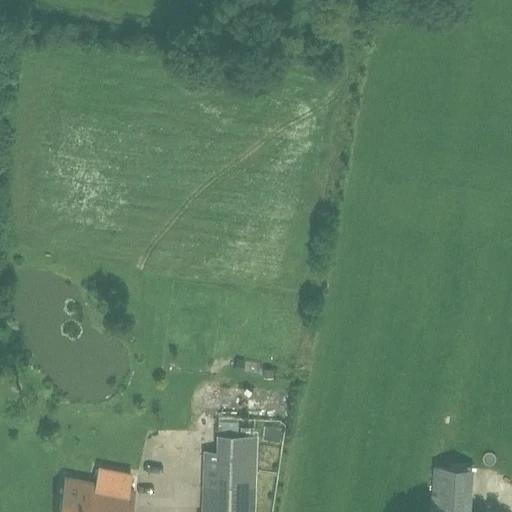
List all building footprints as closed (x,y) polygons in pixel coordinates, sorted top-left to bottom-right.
[(285,402),(286,386),(264,386),(263,401),(285,402)] [(0,438),(101,456),(104,438),(0,420),(0,438)] [(203,451),(202,485),(201,511),(254,511),(256,486),(257,435),(216,434),(216,451),(203,451)] [(106,442),(105,460),(146,464),(148,446),(106,442)] [(474,511),(477,469),(435,467),(432,511),(474,511)] [(129,511),(134,491),(128,490),(65,478),(58,511),(129,511)]
